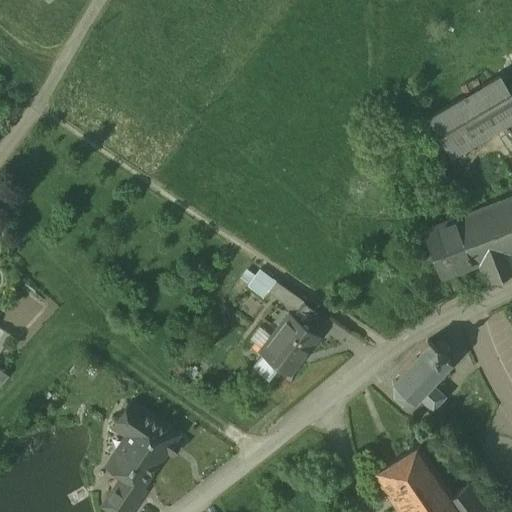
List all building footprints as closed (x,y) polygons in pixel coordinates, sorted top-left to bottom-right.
[(511,99),(499,77),(429,118),(434,128),(449,153),(511,115),(511,99)] [(434,128),(422,135),(437,160),(449,153),(434,128)] [(511,196),(423,231),(441,278),(478,264),(486,283),(485,283),(486,284),(511,272),(511,267),(507,253),(511,250),(511,196)] [(247,283),(263,294),(276,277),(260,265),(247,283)] [(304,301),(276,281),(267,292),(295,312),(304,301)] [(289,313),(260,350),(260,349),(259,350),(289,373),(290,373),(289,372),(317,336),(318,336),(319,336),(288,312),(288,313),(289,313)] [(0,353),(11,331),(0,325),(0,353)] [(428,341),(392,380),(392,392),(401,401),(414,400),(420,393),(421,399),(432,409),(444,396),(433,385),(427,386),(450,361),(444,355),(450,348),(441,339),(435,347),(428,341)] [(176,433),(130,402),(114,424),(128,434),(112,457),(110,461),(111,466),(113,469),(122,475),(103,504),(114,511),(129,511),(139,498),(134,494),(176,433)] [(489,511),(468,483),(453,495),(419,444),(372,473),(396,508),(389,511),(489,511)]
